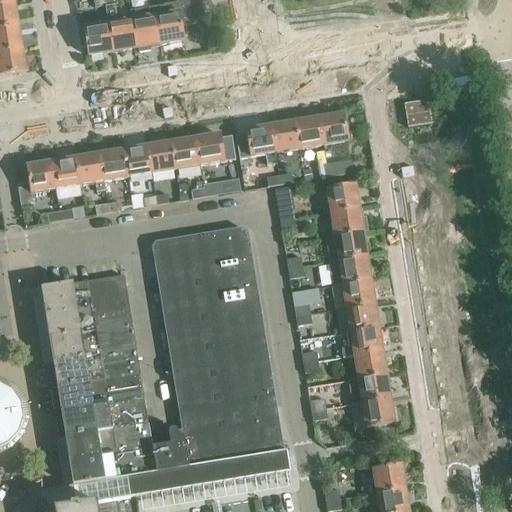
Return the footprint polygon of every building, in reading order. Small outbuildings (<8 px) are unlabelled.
[(0,0),(0,8),(15,6),(14,0),(0,0)] [(93,0),(95,9),(105,8),(104,0),(93,0)] [(201,1),(178,5),(180,15),(180,17),(203,13),(201,1)] [(15,6),(0,8),(0,31),(19,28),(15,6)] [(193,26),(205,24),(203,13),(180,17),(182,28),(193,26)] [(184,43),(182,28),(180,17),(180,15),(155,19),(160,46),(184,43)] [(160,46),(155,19),(132,23),(136,50),(160,46)] [(136,50),(132,23),(109,26),(114,54),(136,50)] [(205,24),(193,26),(195,36),(207,34),(205,24)] [(84,30),(89,58),(114,54),(109,26),(84,30)] [(19,28),(0,31),(0,54),(22,51),(19,28)] [(0,78),(26,75),(22,51),(0,54),(0,78)] [(417,104),(405,106),(408,130),(432,126),(428,103),(424,103),(417,104)] [(348,144),(344,116),(320,120),(325,148),(348,144)] [(297,124),(301,152),(325,148),(320,120),(297,124)] [(270,128),(275,156),(301,152),(297,124),(270,128)] [(246,132),(247,136),(236,138),(239,162),(275,156),(270,128),(246,132)] [(220,137),(195,141),(199,168),(236,162),(232,139),(221,140),(220,137)] [(172,145),(176,172),(199,168),(195,141),(172,145)] [(147,149),(151,176),(176,172),(172,145),(147,149)] [(123,153),(128,180),(151,176),(147,149),(123,153)] [(100,156),(104,184),(128,180),(123,153),(100,156)] [(75,160),(80,188),(95,186),(96,194),(106,192),(104,184),(100,156),(75,160)] [(52,164),(56,192),(80,188),(75,160),(52,164)] [(353,176),(351,163),(327,167),(330,180),(353,176)] [(34,208),(32,196),(56,192),(52,164),(27,168),(30,185),(18,187),(22,210),(34,208)] [(318,168),(320,181),(330,180),(327,167),(318,168)] [(311,172),(303,173),(305,183),(313,181),(311,172)] [(293,186),(291,176),(278,178),(280,188),(293,186)] [(267,180),(268,189),(280,188),(278,178),(267,180)] [(355,188),(327,192),(331,216),(359,212),(355,188)] [(217,198),(216,189),(203,191),(204,200),(217,198)] [(191,193),(193,202),(204,200),(203,191),(191,193)] [(187,194),(178,195),(180,204),(188,203),(187,194)] [(169,206),(168,197),(155,199),(156,208),(169,206)] [(143,201),(145,210),(156,208),(155,199),(143,201)] [(121,214),(120,205),(108,207),(109,216),(121,214)] [(95,209),(97,218),(109,216),(108,207),(95,209)] [(293,212),(279,215),(280,225),(295,222),(293,212)] [(359,212),(331,216),(335,240),(363,235),(359,212)] [(73,222),(72,213),(60,215),(61,224),(73,222)] [(48,217),(49,226),(61,224),(60,215),(48,217)] [(282,234),(296,232),(295,222),(280,225),(282,234)] [(124,278),(42,291),(42,292),(43,292),(74,487),(73,487),(73,489),(74,489),(77,509),(56,511),(131,511),(130,503),(130,502),(130,500),(131,500),(286,475),(289,475),(285,454),(281,455),(276,423),(279,423),(277,408),(248,234),(243,230),(155,245),(152,250),(182,433),(177,433),(176,432),(175,432),(174,431),(173,431),(172,432),(171,432),(170,432),(170,433),(169,434),(169,435),(169,436),(169,437),(170,447),(153,450),(124,278)] [(363,235),(335,240),(339,263),(367,258),(363,235)] [(367,258),(339,263),(343,288),(371,283),(367,258)] [(301,259),(286,261),(288,272),(302,269),(301,259)] [(289,281),(304,279),(302,269),(288,272),(289,281)] [(371,283),(343,288),(347,310),(374,306),(371,283)] [(374,306),(347,310),(351,334),(378,330),(374,306)] [(308,307),(294,309),(295,319),(310,316),(308,307)] [(297,329),(312,326),(310,316),(295,319),(297,329)] [(355,359),(382,354),(378,330),(351,334),(355,359)] [(317,354),(301,357),(303,367),(318,364),(317,354)] [(382,354),(355,359),(359,382),(386,378),(382,354)] [(305,376),(320,374),(318,364),(303,367),(305,376)] [(386,378),(359,382),(363,406),(390,401),(386,378)] [(19,404),(11,392),(0,386),(0,413),(20,410),(19,404)] [(367,430),(394,425),(390,401),(363,406),(367,430)] [(324,402),(309,404),(311,414),(326,411),(324,402)] [(18,432),(22,419),(20,410),(0,413),(0,447),(8,443),(18,432)] [(313,424),(327,421),(326,411),(311,414),(313,424)] [(401,468),(374,472),(378,496),(405,492),(401,468)] [(380,511),(408,511),(405,492),(378,496),(380,511)] [(339,493),(324,495),(326,505),(340,503),(339,493)] [(326,511),(341,511),(340,503),(326,505),(326,511)]
